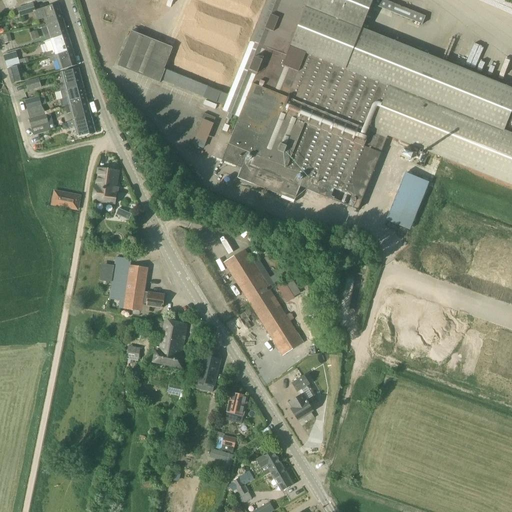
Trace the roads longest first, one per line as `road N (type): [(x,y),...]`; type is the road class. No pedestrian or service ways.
road 1 (tertiary): [(329,511),(161,234),(112,136),(66,0)]
road 2 (track): [(112,136),(100,142),(92,165),(25,511)]
